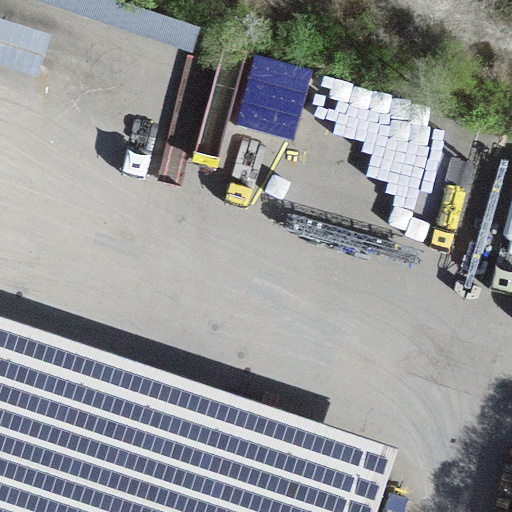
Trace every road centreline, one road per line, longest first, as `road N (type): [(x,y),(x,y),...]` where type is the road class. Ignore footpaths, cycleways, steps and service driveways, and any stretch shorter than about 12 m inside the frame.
road 1 (unknown): [(454,511),(473,407),(443,374),(247,293)]
road 2 (unknown): [(247,293),(0,232)]
road 3 (unknown): [(247,293),(201,406)]
